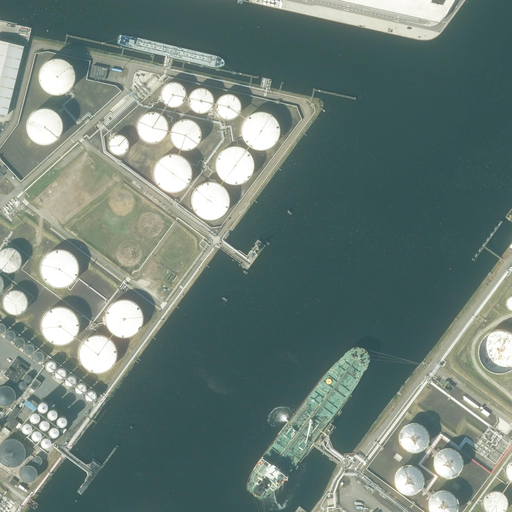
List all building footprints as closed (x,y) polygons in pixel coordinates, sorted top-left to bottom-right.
[(24,46),(0,40),(0,114),(7,116),(24,46)] [(49,61),(45,63),(42,67),(40,71),(39,75),(39,80),(41,85),(44,88),(47,91),(51,94),(56,94),(61,94),(65,93),(69,90),(72,86),(74,82),(75,78),(75,73),(73,69),(71,65),(67,62),(63,60),(58,59),(54,59),(49,61)] [(105,80),(107,68),(93,65),(90,77),(105,80)] [(183,86),(182,85),(181,85),(180,84),(179,83),(178,83),(177,83),(176,82),(175,82),(174,82),(173,82),(172,82),(171,82),(170,83),(169,83),(168,83),(167,84),(166,85),(165,85),(164,86),(163,87),(163,88),(162,89),(162,90),(161,91),(161,92),(161,93),(161,94),(161,95),(161,96),(161,97),(161,98),(162,99),(162,100),(163,101),(163,102),(164,103),(165,104),(166,105),(167,105),(167,106),(168,106),(169,106),(170,107),(171,107),(172,107),(173,107),(174,107),(175,107),(176,107),(177,107),(178,106),(179,106),(180,106),(180,105),(181,105),(182,104),(183,103),(184,102),(184,101),(185,100),(185,99),(186,98),(186,97),(186,96),(186,95),(186,94),(186,93),(186,92),(186,91),(185,91),(185,90),(185,89),(184,88),(184,87),(183,87),(183,86)] [(211,94),(211,93),(210,92),(209,91),(208,90),(207,90),(207,89),(206,89),(205,89),(204,88),(203,88),(202,88),(201,88),(200,88),(199,88),(198,88),(197,88),(196,89),(195,89),(194,90),(193,90),(192,91),(192,92),(191,92),(190,93),(190,94),(189,95),(189,96),(189,97),(188,98),(188,99),(188,100),(188,101),(188,102),(188,103),(189,104),(189,105),(189,106),(190,107),(190,108),(191,108),(191,109),(192,110),(193,110),(194,111),(195,112),(196,112),(197,113),(198,113),(199,113),(200,113),(201,113),(202,113),(203,113),(204,113),(205,113),(205,112),(206,112),(207,111),(208,111),(209,110),(210,109),(211,108),(211,107),(212,107),(212,106),(213,105),(213,104),(213,103),(213,102),(213,101),(213,100),(213,99),(213,98),(213,97),(213,96),(212,96),(212,95),(211,94)] [(240,112),(240,111),(240,110),(241,109),(241,108),(241,107),(241,106),(241,105),(240,104),(240,103),(240,102),(239,101),(239,100),(238,99),(238,98),(237,97),(236,97),(235,96),(234,96),(234,95),(233,95),(232,94),(231,94),(230,94),(229,94),(228,94),(227,94),(226,94),(225,94),(224,95),(223,95),(222,95),(221,96),(220,97),(219,97),(219,98),(218,99),(217,100),(217,101),(216,101),(216,102),(216,103),(216,104),(215,105),(215,106),(215,107),(216,108),(216,109),(216,110),(216,111),(217,112),(217,113),(218,114),(219,115),(219,116),(220,116),(221,117),(222,117),(223,118),(224,119),(225,119),(226,119),(227,119),(228,119),(230,119),(231,119),(232,119),(232,118),(233,118),(234,118),(235,117),(236,116),(237,116),(238,115),(238,114),(239,113),(239,112),(240,112)] [(96,97),(91,102),(93,104),(91,106),(94,110),(93,111),(91,109),(92,111),(91,112),(94,115),(109,102),(103,95),(98,99),(96,97)] [(37,110),(33,113),(30,116),(28,121),(27,126),(27,130),(28,133),(31,137),(32,139),(36,142),(39,143),(43,144),(48,144),(52,143),(56,140),(59,137),(61,133),(63,129),(63,123),(61,119),(59,115),(56,112),(50,109),(43,108),(37,110)] [(279,127),(279,126),(279,125),(278,123),(278,122),(277,121),(277,120),(276,119),(275,118),(274,117),(273,116),(272,115),(271,115),(270,114),(269,114),(268,113),(267,113),(266,112),(265,112),(264,112),(263,112),(262,111),(260,111),(259,111),(258,112),(257,112),(256,112),(255,112),(254,113),(253,113),(252,114),(251,114),(250,115),(249,115),(248,116),(247,117),(246,118),(246,119),(245,120),(244,121),(244,122),(243,123),(243,124),(242,125),(242,126),(242,127),(242,128),(241,129),(241,130),(241,131),(242,133),(242,134),(242,135),(242,136),(243,137),(243,138),(243,139),(244,140),(245,141),(245,142),(246,143),(247,144),(248,145),(249,146),(250,147),(251,147),(252,148),(253,148),(254,149),(256,149),(257,149),(258,149),(259,150),(260,150),(261,150),(262,150),(264,149),(265,149),(266,149),(267,149),(268,148),(269,148),(270,147),(271,147),(272,146),(273,145),(274,145),(275,144),(275,143),(276,142),(277,141),(277,140),(278,139),(278,138),(279,137),(279,136),(279,135),(280,134),(280,132),(280,131),(280,130),(280,129),(280,128),(279,127)] [(137,124),(137,125),(137,126),(137,127),(137,128),(137,129),(137,130),(137,131),(138,132),(138,133),(138,134),(139,135),(139,136),(140,137),(141,137),(141,138),(142,139),(143,140),(144,140),(144,141),(145,141),(146,142),(147,142),(148,142),(149,143),(150,143),(151,143),(152,143),(153,143),(154,143),(155,143),(156,142),(157,142),(158,142),(159,141),(160,141),(161,140),(162,140),(163,139),(164,138),(165,137),(166,136),(166,135),(167,134),(167,133),(167,132),(168,131),(168,130),(168,129),(168,128),(168,127),(168,126),(168,125),(168,124),(168,123),(167,122),(167,121),(166,120),(166,119),(165,118),(164,117),(163,116),(163,115),(162,115),(161,114),(160,114),(159,113),(158,113),(157,112),(156,112),(155,112),(154,112),(153,112),(152,112),(151,112),(150,112),(149,112),(148,112),(147,113),(146,113),(145,113),(144,114),(143,115),(142,116),(141,117),(140,117),(140,118),(139,119),(139,120),(138,121),(138,122),(137,123),(137,124)] [(199,127),(198,126),(198,125),(197,124),(196,123),(195,122),(194,122),(193,121),(192,121),(191,120),(190,120),(189,120),(188,119),(187,119),(186,119),(185,119),(184,119),(183,119),(182,120),(181,120),(180,120),(179,121),(178,121),(177,122),(176,123),(175,123),(174,124),(173,125),(173,126),(172,127),(172,128),(171,129),(171,130),(170,131),(170,132),(170,133),(170,134),(170,135),(170,136),(170,137),(170,138),(171,139),(171,140),(171,141),(172,142),(173,143),(173,144),(174,145),(175,146),(175,147),(176,147),(177,148),(178,148),(179,149),(180,149),(181,150),(182,150),(183,150),(185,150),(186,150),(187,150),(188,150),(189,150),(190,150),(191,149),(192,149),(193,148),(194,148),(195,147),(196,147),(197,146),(197,145),(198,144),(199,143),(199,142),(200,141),(200,140),(201,139),(201,138),(201,137),(201,136),(201,135),(201,134),(201,133),(201,132),(201,131),(200,129),(200,128),(199,127)] [(129,145),(129,144),(129,143),(129,142),(128,142),(128,141),(128,140),(127,139),(127,138),(126,138),(125,137),(125,136),(124,136),(123,136),(122,135),(121,135),(120,135),(119,135),(118,135),(117,135),(116,135),(115,135),(114,136),(113,136),(113,137),(112,137),(111,138),(111,139),(110,139),(110,140),(109,141),(109,142),(109,143),(109,144),(109,145),(109,146),(109,147),(109,148),(110,149),(110,150),(111,151),(112,152),(113,153),(114,154),(115,154),(116,154),(117,155),(118,155),(119,155),(120,155),(121,154),(122,154),(123,154),(124,153),(125,153),(125,152),(126,152),(127,151),(127,150),(128,150),(128,149),(128,148),(129,147),(129,146),(129,145)] [(218,156),(217,157),(217,158),(216,159),(216,161),(216,162),(216,163),(216,164),(216,165),(216,166),(216,167),(216,168),(216,170),(216,171),(217,172),(217,173),(218,174),(218,175),(219,176),(220,177),(220,178),(221,178),(222,179),(223,180),(224,181),(225,181),(226,182),(227,182),(228,183),(229,183),(230,183),(231,184),(232,184),(233,184),(234,184),(235,184),(237,184),(238,184),(239,184),(240,183),(241,183),(242,183),(243,182),(244,182),(245,181),(246,181),(247,180),(248,179),(249,178),(249,177),(250,177),(251,176),(251,175),(252,174),(252,173),(253,172),(253,171),(253,169),(254,168),(254,167),(254,166),(254,165),(254,164),(254,163),(254,162),(253,160),(253,159),(253,158),(252,157),(252,156),(251,155),(251,154),(250,153),(249,152),(248,152),(248,151),(247,150),(246,149),(245,149),(244,148),(243,148),(242,147),(241,147),(240,147),(239,146),(238,146),(236,146),(235,146),(234,146),(233,146),(232,146),(231,146),(230,147),(229,147),(228,147),(226,148),(225,148),(224,149),(223,150),(222,151),(221,152),(220,153),(219,154),(218,155),(218,156)] [(176,192),(178,191),(179,191),(180,191),(181,190),(182,190),(183,189),(184,188),(185,188),(186,187),(187,186),(187,185),(188,184),(189,183),(190,182),(190,181),(191,180),(191,179),(191,178),(192,176),(192,175),(192,174),(192,173),(192,172),(192,170),(192,169),(191,168),(191,167),(191,166),(190,165),(189,164),(189,163),(188,162),(187,161),(187,160),(186,159),(185,158),(184,157),(183,157),(182,156),(181,156),(180,155),(179,155),(178,154),(176,154),(175,154),(174,154),(173,154),(172,154),(170,154),(169,154),(168,154),(167,155),(166,155),(165,156),(164,156),(163,157),(162,157),(161,158),(160,159),(159,160),(158,161),(157,162),(157,163),(156,164),(155,165),(155,166),(155,167),(154,168),(154,169),(154,170),(154,172),(154,173),(154,174),(154,175),(154,176),(154,178),(155,179),(155,180),(155,181),(156,182),(157,183),(157,184),(158,185),(159,186),(160,187),(161,188),(162,188),(163,189),(164,190),(165,190),(166,191),(167,191),(168,191),(169,192),(170,192),(172,192),(173,192),(174,192),(175,192),(176,192)] [(228,194),(228,193),(227,192),(227,191),(226,190),(225,189),(225,188),(224,187),(223,186),(222,185),(221,185),(220,184),(219,184),(218,183),(217,183),(216,182),(215,182),(214,182),(213,182),(211,181),(210,181),(209,181),(208,182),(207,182),(206,182),(205,182),(204,183),(202,183),(201,184),(200,184),(199,185),(198,186),(197,187),(196,188),(195,189),(195,190),(194,191),(193,192),(193,193),(192,194),(192,195),(192,196),(192,197),(191,198),(191,199),(191,200),(191,202),(191,203),(191,204),(192,205),(192,206),(192,207),(193,208),(193,209),(194,210),(195,211),(195,212),(196,213),(197,214),(198,215),(199,216),(200,217),(201,217),(202,218),(203,218),(205,219),(206,219),(207,219),(208,219),(209,219),(210,219),(211,219),(213,219),(214,219),(215,219),(216,219),(217,218),(218,218),(219,217),(220,217),(221,216),(222,215),(223,215),(224,214),(225,213),(225,212),(226,211),(227,210),(227,209),(228,208),(228,207),(229,206),(229,205),(229,204),(229,203),(229,202),(229,200),(229,199),(229,198),(229,197),(229,196),(229,195),(228,194)] [(159,234),(160,233),(161,232),(161,231),(162,230),(162,229),(162,228),(163,227),(163,226),(163,225),(163,224),(163,223),(162,222),(162,221),(162,220),(161,219),(161,218),(160,217),(159,216),(159,215),(158,215),(157,214),(156,214),(155,213),(154,213),(153,212),(152,212),(151,212),(150,212),(149,212),(148,212),(147,212),(146,213),(145,213),(144,214),(143,214),(143,215),(142,215),(141,216),(140,216),(140,217),(139,218),(139,219),(138,220),(138,221),(138,222),(137,222),(137,223),(137,224),(137,225),(137,226),(138,227),(138,228),(138,229),(138,230),(139,231),(139,232),(140,232),(140,233),(141,234),(142,235),(143,235),(143,236),(144,236),(145,237),(146,237),(147,237),(148,237),(149,238),(150,238),(151,238),(152,237),(153,237),(154,237),(155,237),(155,236),(156,236),(157,235),(158,235),(159,234)] [(139,245),(138,244),(137,243),(136,243),(135,242),(134,242),(134,241),(133,241),(132,241),(131,241),(130,241),(129,241),(128,241),(127,241),(126,241),(125,241),(124,242),(123,242),(122,243),(121,243),(120,244),(120,245),(119,246),(118,247),(118,248),(117,249),(117,250),(117,251),(117,252),(116,252),(116,253),(116,254),(117,255),(117,256),(117,257),(117,258),(118,259),(118,260),(119,260),(119,261),(120,262),(120,263),(121,263),(122,264),(123,264),(124,265),(125,265),(126,266),(127,266),(128,266),(129,266),(130,266),(131,266),(132,266),(133,266),(134,265),(135,265),(136,264),(137,264),(138,263),(138,262),(139,262),(140,261),(140,260),(141,259),(141,258),(141,257),(142,257),(142,256),(142,255),(142,254),(142,253),(142,252),(142,251),(142,250),(141,249),(141,248),(141,247),(140,247),(140,246),(139,245)] [(15,271),(16,271),(17,270),(18,269),(19,268),(20,267),(20,266),(21,265),(21,264),(22,263),(22,262),(22,261),(22,260),(22,259),(22,258),(22,257),(21,256),(21,255),(20,254),(20,253),(19,252),(18,251),(18,250),(17,250),(16,249),(15,249),(14,248),(13,248),(12,247),(11,247),(10,247),(9,247),(8,247),(7,247),(6,247),(5,248),(4,248),(3,249),(2,249),(1,250),(0,251),(0,268),(1,269),(1,270),(2,270),(3,271),(4,271),(4,272),(5,272),(6,272),(7,272),(8,272),(9,273),(10,273),(11,272),(12,272),(13,272),(14,271),(15,271)] [(65,250),(64,249),(62,249),(61,249),(60,249),(59,249),(58,249),(57,249),(56,250),(55,250),(54,250),(52,251),(51,251),(50,251),(49,252),(49,253),(48,253),(47,254),(46,255),(45,256),(45,257),(44,258),(43,258),(43,259),(42,260),(42,262),(41,263),(41,264),(41,265),(41,266),(41,267),(41,268),(41,269),(41,270),(41,272),(41,273),(42,274),(42,275),(42,276),(43,277),(43,278),(44,279),(45,280),(45,281),(46,281),(47,282),(48,283),(49,284),(50,284),(51,285),(52,285),(53,286),(54,286),(55,286),(56,287),(57,287),(58,287),(59,287),(60,287),(61,287),(63,287),(64,287),(65,286),(66,286),(67,286),(68,285),(69,285),(70,284),(71,283),(72,283),(73,282),(73,281),(74,280),(75,280),(76,279),(76,278),(77,277),(77,276),(78,275),(78,274),(78,272),(78,271),(79,270),(79,269),(79,268),(79,267),(79,266),(78,265),(78,264),(78,262),(77,261),(77,260),(77,259),(76,258),(75,257),(75,256),(74,256),(73,255),(72,254),(72,253),(71,253),(70,252),(69,251),(68,251),(67,250),(66,250),(65,250)] [(28,305),(28,304),(28,303),(28,302),(28,301),(28,300),(27,299),(27,298),(27,297),(26,296),(26,295),(25,294),(24,293),(23,292),(22,292),(22,291),(21,291),(20,290),(19,290),(18,290),(17,290),(16,289),(15,289),(14,289),(13,290),(12,290),(11,290),(10,290),(9,291),(8,291),(8,292),(7,293),(6,293),(6,294),(5,295),(4,296),(4,297),(3,298),(3,299),(3,300),(3,301),(3,302),(3,303),(3,304),(3,305),(4,306),(4,307),(4,308),(5,309),(5,310),(6,310),(7,311),(7,312),(8,312),(9,313),(10,313),(11,314),(12,314),(13,314),(14,314),(15,314),(16,314),(17,314),(18,314),(19,314),(20,314),(20,313),(21,313),(22,312),(23,312),(24,311),(25,310),(26,309),(26,308),(27,307),(27,306),(27,305),(28,305)] [(143,320),(143,319),(143,317),(143,316),(143,315),(143,314),(143,313),(142,312),(142,311),(141,310),(141,309),(140,308),(140,307),(139,306),(138,305),(137,304),(136,303),(135,302),(134,301),(133,301),(132,300),(130,300),(129,300),(128,299),(127,299),(126,299),(125,299),(124,299),(123,299),(121,299),(120,299),(119,300),(118,300),(117,300),(116,301),(115,301),(114,302),(113,303),(112,303),(111,304),(110,305),(110,306),(109,307),(108,308),(108,309),(107,310),(107,311),(106,312),(106,313),(105,314),(105,315),(105,316),(105,317),(105,318),(105,320),(105,321),(105,322),(106,323),(106,324),(106,325),(107,326),(107,327),(108,328),(109,329),(109,330),(110,331),(111,332),(112,333),(113,333),(114,334),(115,335),(116,335),(117,336),(118,336),(119,336),(120,337),(121,337),(122,337),(123,337),(125,337),(126,337),(127,337),(128,337),(129,336),(130,336),(131,336),(132,335),(133,335),(134,334),(135,333),(136,333),(137,332),(138,331),(139,330),(139,329),(140,328),(141,327),(141,326),(142,325),(142,324),(143,323),(143,322),(143,321),(143,320)] [(73,311),(72,310),(71,310),(70,309),(69,308),(68,308),(67,307),(66,307),(64,307),(63,306),(62,306),(61,306),(60,306),(59,306),(57,306),(56,307),(55,307),(54,307),(53,308),(52,308),(51,309),(50,309),(49,310),(48,311),(47,311),(46,312),(45,313),(45,314),(44,315),(44,316),(43,317),(43,318),(42,319),(42,320),(42,322),(41,323),(41,324),(41,325),(41,326),(41,327),(41,329),(42,330),(42,331),(42,332),(43,333),(43,334),(44,335),(45,336),(45,337),(46,338),(47,339),(48,340),(49,340),(50,341),(51,342),(52,342),(53,343),(54,343),(55,344),(56,344),(57,344),(58,344),(59,344),(61,344),(62,344),(63,344),(64,344),(65,344),(66,343),(67,343),(69,342),(70,342),(71,341),(72,341),(72,340),(73,339),(74,338),(75,337),(76,336),(76,335),(77,334),(77,333),(78,332),(78,331),(79,330),(79,329),(79,328),(79,327),(79,325),(79,324),(79,323),(79,322),(79,321),(78,320),(78,319),(78,317),(77,316),(77,315),(76,314),(75,313),(74,313),(74,312),(73,311)] [(8,339),(8,340),(9,340),(10,340),(11,340),(12,340),(13,340),(13,339),(14,339),(14,338),(15,338),(15,337),(15,336),(16,336),(16,335),(16,334),(15,334),(15,333),(15,332),(14,332),(14,331),(13,330),(12,330),(11,330),(10,330),(9,330),(8,330),(8,331),(7,331),(7,332),(6,332),(6,333),(6,334),(5,334),(5,335),(5,336),(6,336),(6,337),(6,338),(7,339),(8,339)] [(511,333),(511,332),(510,332),(509,331),(508,331),(507,331),(505,331),(504,330),(503,330),(501,330),(500,330),(499,330),(497,330),(496,331),(495,331),(494,331),(493,332),(492,332),(491,333),(490,333),(489,334),(488,335),(487,335),(486,336),(486,337),(485,338),(484,339),(483,340),(483,341),(482,342),(482,343),(481,344),(481,345),(481,346),(481,347),(480,348),(480,349),(480,350),(480,352),(480,353),(480,354),(481,355),(481,356),(481,357),(481,358),(482,359),(482,360),(482,361),(483,361),(483,362),(484,363),(484,364),(485,365),(486,365),(487,366),(488,367),(489,368),(490,369),(491,370),(493,370),(494,371),(496,371),(498,372),(499,372),(501,372),(502,372),(503,372),(504,372),(505,372),(507,371),(509,371),(510,370),(511,369),(511,333)] [(116,348),(116,347),(116,346),(115,345),(115,344),(114,343),(113,342),(113,341),(112,340),(111,340),(110,339),(109,338),(108,337),(107,337),(106,336),(105,336),(104,335),(103,335),(102,335),(101,335),(100,334),(99,334),(98,334),(97,334),(95,335),(94,335),(93,335),(92,335),(91,336),(90,336),(89,337),(88,337),(87,338),(86,339),(85,339),(84,340),(84,341),(83,342),(82,343),(82,344),(81,345),(81,346),(80,347),(80,348),(79,349),(79,350),(79,351),(79,352),(79,353),(79,355),(79,356),(79,357),(80,358),(80,359),(80,360),(81,361),(81,362),(82,363),(82,364),(83,365),(84,366),(84,367),(85,368),(86,368),(87,369),(88,370),(89,370),(90,371),(91,371),(92,371),(93,372),(94,372),(96,372),(97,372),(98,372),(99,372),(100,372),(101,372),(102,372),(103,372),(105,371),(106,371),(107,370),(108,370),(109,369),(110,368),(111,367),(112,366),(113,365),(113,364),(114,364),(115,363),(115,362),(116,360),(116,359),(116,358),(117,357),(117,356),(117,355),(117,354),(117,353),(117,352),(117,350),(117,349),(116,348)] [(20,347),(21,347),(22,347),(23,347),(23,346),(24,346),(24,345),(25,344),(25,343),(25,342),(25,341),(25,340),(24,339),(23,338),(22,337),(21,337),(20,337),(19,337),(18,337),(17,338),(16,338),(16,339),(15,340),(15,341),(15,342),(15,343),(15,344),(16,345),(16,346),(17,346),(18,347),(19,347),(20,347)] [(25,352),(26,353),(27,354),(28,354),(29,354),(30,354),(31,354),(32,354),(32,353),(33,353),(33,352),(34,352),(34,351),(34,350),(35,349),(34,348),(34,347),(34,346),(33,345),(32,345),(32,344),(31,344),(30,344),(29,344),(28,344),(27,344),(26,345),(25,346),(24,347),(24,348),(24,349),(24,350),(24,351),(25,351),(25,352)] [(37,361),(38,361),(39,361),(40,361),(41,361),(41,360),(42,360),(43,359),(43,358),(44,357),(44,356),(44,355),(44,354),(43,354),(43,353),(42,352),(41,351),(40,351),(39,351),(38,351),(37,351),(36,351),(36,352),(35,352),(34,353),(34,354),(34,355),(34,356),(34,357),(34,358),(34,359),(35,359),(35,360),(36,360),(37,361)] [(16,383),(26,370),(28,367),(16,358),(9,367),(4,374),(16,383)] [(51,371),(52,371),(53,371),(53,370),(54,370),(55,369),(55,368),(56,368),(56,367),(56,366),(56,365),(56,364),(56,363),(55,363),(55,362),(54,361),(53,361),(52,360),(51,360),(50,360),(49,360),(49,361),(48,361),(47,361),(47,362),(46,363),(46,364),(45,364),(45,365),(45,366),(45,367),(46,368),(46,369),(47,369),(47,370),(48,370),(49,371),(50,371),(51,371)] [(61,379),(62,379),(63,378),(64,378),(65,377),(66,376),(66,375),(66,374),(66,373),(66,372),(66,371),(65,370),(65,369),(64,369),(63,368),(62,368),(61,368),(60,368),(59,368),(58,369),(57,369),(57,370),(56,370),(56,371),(56,372),(55,372),(55,373),(55,374),(56,375),(56,376),(57,377),(58,378),(59,378),(59,379),(60,379),(61,379)] [(72,386),(73,386),(74,385),(75,385),(75,384),(76,383),(76,382),(76,381),(76,380),(76,379),(76,378),(75,377),(74,376),(73,376),(72,375),(71,375),(70,375),(69,376),(68,376),(67,377),(66,378),(66,379),(66,380),(66,381),(66,382),(66,383),(67,384),(67,385),(68,385),(68,386),(69,386),(70,386),(71,386),(72,386)] [(41,382),(36,379),(30,387),(34,391),(41,382)] [(82,394),(83,393),(84,393),(84,392),(85,392),(85,391),(86,391),(86,390),(86,389),(86,388),(86,387),(86,386),(86,385),(85,385),(85,384),(84,384),(83,383),(82,383),(81,383),(80,383),(79,383),(78,383),(78,384),(77,384),(77,385),(76,385),(76,386),(76,387),(76,388),(76,389),(76,390),(76,391),(77,391),(77,392),(78,393),(79,393),(80,393),(80,394),(81,394),(82,394)] [(15,393),(15,392),(15,391),(14,391),(14,390),(13,389),(13,388),(12,388),(11,387),(10,387),(9,386),(8,386),(7,386),(6,386),(5,386),(4,386),(3,386),(2,386),(1,387),(0,387),(0,404),(1,405),(2,405),(3,406),(4,406),(5,406),(6,406),(8,406),(9,405),(10,405),(11,404),(12,404),(12,403),(13,402),(14,402),(14,401),(15,400),(15,399),(15,398),(16,397),(16,396),(16,395),(16,394),(15,393)] [(92,401),(93,401),(93,400),(94,400),(95,400),(95,399),(96,398),(96,397),(96,396),(97,396),(96,395),(96,394),(96,393),(95,392),(94,391),(93,391),(93,390),(92,390),(91,390),(90,390),(89,390),(88,391),(87,392),(86,392),(86,393),(86,394),(86,395),(86,396),(86,397),(86,398),(87,399),(87,400),(88,400),(89,400),(89,401),(90,401),(91,401),(92,401)] [(25,401),(22,406),(29,411),(32,406),(25,401)] [(43,412),(44,412),(45,411),(46,411),(47,410),(47,409),(48,409),(48,408),(48,407),(48,406),(48,405),(48,404),(47,404),(47,403),(46,402),(45,402),(44,401),(43,401),(42,401),(41,402),(40,402),(40,403),(39,403),(39,404),(38,404),(38,405),(38,406),(38,407),(38,408),(38,409),(39,409),(39,410),(40,410),(40,411),(41,411),(42,412),(43,412)] [(14,419),(20,410),(15,407),(6,420),(15,427),(16,427),(18,423),(19,422),(14,419)] [(52,419),(53,419),(54,419),(54,418),(55,418),(56,417),(57,417),(57,416),(57,415),(58,415),(58,414),(58,413),(58,412),(57,412),(57,411),(57,410),(56,410),(55,409),(54,409),(53,408),(52,408),(51,409),(50,409),(49,410),(48,411),(48,412),(47,413),(47,414),(47,415),(48,415),(48,416),(48,417),(49,417),(50,418),(51,418),(51,419),(52,419)] [(35,422),(36,422),(37,422),(38,421),(39,421),(39,420),(40,419),(40,418),(40,417),(40,416),(40,415),(40,414),(39,414),(39,413),(38,412),(37,412),(36,412),(35,412),(34,412),(33,412),(32,412),(32,413),(31,413),(31,414),(30,415),(30,416),(30,417),(30,418),(31,419),(31,420),(32,421),(33,421),(33,422),(34,422),(35,422)] [(62,426),(63,426),(64,426),(64,425),(65,425),(66,424),(67,424),(67,423),(67,422),(67,421),(67,420),(67,419),(67,418),(66,417),(65,417),(65,416),(64,416),(63,416),(62,415),(62,416),(61,416),(60,416),(59,416),(59,417),(58,417),(58,418),(57,419),(57,420),(57,421),(57,422),(58,423),(58,424),(59,425),(60,425),(61,426),(62,426)] [(44,429),(45,429),(46,429),(47,429),(48,428),(49,428),(49,427),(50,426),(50,425),(50,424),(50,423),(50,422),(49,422),(49,421),(48,420),(47,419),(46,419),(45,419),(44,419),(43,419),(42,420),(41,421),(40,422),(40,423),(40,424),(40,425),(40,426),(40,427),(41,427),(41,428),(42,428),(42,429),(43,429),(44,429)] [(27,432),(28,432),(29,432),(30,432),(31,431),(31,430),(32,430),(32,429),(32,428),(33,428),(33,427),(32,426),(32,425),(32,424),(31,424),(31,423),(30,423),(29,422),(28,422),(27,422),(26,422),(25,423),(24,423),(24,424),(23,424),(23,425),(22,426),(22,427),(22,428),(22,429),(23,429),(23,430),(24,431),(25,432),(26,432),(27,432)] [(400,422),(399,449),(427,450),(427,423),(400,422)] [(53,436),(54,436),(55,436),(56,436),(57,436),(57,435),(58,435),(58,434),(59,434),(59,433),(59,432),(59,431),(59,430),(59,429),(58,428),(58,427),(57,427),(56,426),(55,426),(54,426),(53,426),(52,426),(51,427),(50,428),(50,429),(49,429),(49,430),(49,431),(49,432),(49,433),(50,434),(50,435),(51,435),(51,436),(52,436),(53,436)] [(36,440),(37,440),(38,440),(39,439),(40,439),(40,438),(41,438),(41,437),(42,436),(42,435),(42,434),(42,433),(41,432),(41,431),(40,431),(40,430),(39,430),(38,430),(38,429),(37,429),(36,429),(35,430),(34,430),(34,431),(33,431),(33,432),(32,432),(32,433),(32,434),(32,435),(32,436),(32,437),(33,438),(34,439),(35,439),(35,440),(36,440)] [(495,438),(494,438),(493,437),(492,436),(491,436),(490,436),(489,435),(488,435),(487,435),(486,435),(485,435),(484,436),(482,436),(481,437),(480,437),(479,438),(478,439),(477,440),(477,441),(476,442),(475,443),(475,444),(475,445),(475,446),(475,447),(475,448),(475,449),(475,450),(475,451),(475,452),(476,453),(476,454),(477,455),(478,456),(479,457),(480,458),(481,458),(482,459),(483,459),(484,460),(485,460),(487,460),(488,460),(490,460),(490,459),(491,459),(492,459),(493,458),(494,458),(494,457),(495,457),(496,456),(497,455),(497,454),(498,454),(498,452),(499,451),(499,449),(499,448),(499,447),(499,446),(499,445),(499,444),(498,443),(498,442),(497,441),(497,440),(496,440),(495,439),(495,438)] [(46,447),(47,447),(48,446),(49,446),(50,445),(51,445),(51,444),(51,443),(51,442),(51,441),(51,440),(51,439),(50,438),(49,437),(48,437),(47,437),(47,436),(46,436),(45,437),(44,437),(43,437),(43,438),(42,438),(42,439),(41,440),(41,441),(41,442),(41,443),(42,444),(42,445),(43,446),(44,446),(45,447),(46,447)] [(20,441),(19,441),(18,440),(17,439),(15,439),(14,439),(13,439),(12,438),(11,438),(10,439),(9,439),(8,439),(7,439),(6,440),(5,440),(4,441),(3,441),(2,442),(2,443),(1,443),(0,444),(0,460),(0,461),(1,462),(2,463),(3,464),(4,464),(5,465),(6,466),(7,466),(9,466),(9,467),(10,467),(12,467),(13,467),(14,467),(15,466),(16,466),(17,466),(18,465),(19,465),(19,464),(20,464),(21,463),(22,463),(22,462),(23,462),(23,461),(24,460),(24,459),(25,458),(25,457),(25,456),(26,455),(26,454),(26,453),(26,452),(26,451),(26,450),(25,449),(25,448),(25,447),(24,446),(23,445),(23,444),(22,443),(21,442),(20,441)] [(433,463),(436,477),(462,473),(457,445),(439,449),(438,448),(428,450),(429,456),(425,457),(427,464),(433,463)] [(37,465),(38,465),(39,465),(40,464),(41,464),(41,463),(41,462),(42,462),(42,461),(42,460),(42,459),(41,458),(41,457),(40,457),(40,456),(39,456),(38,456),(37,456),(36,456),(35,456),(34,457),(33,458),(33,459),(32,460),(32,461),(33,461),(33,462),(33,463),(34,464),(35,464),(35,465),(36,465),(37,465)] [(394,471),(395,484),(401,493),(414,493),(426,484),(423,480),(423,475),(414,463),(404,464),(394,471)] [(37,470),(36,469),(36,468),(35,467),(35,466),(34,466),(33,466),(33,465),(32,465),(31,465),(30,464),(29,464),(28,464),(27,465),(26,465),(25,465),(24,466),(23,467),(22,467),(22,468),(21,468),(21,469),(21,470),(20,470),(20,471),(20,472),(20,473),(20,474),(20,475),(20,476),(21,477),(21,478),(22,478),(22,479),(23,480),(24,480),(25,481),(26,481),(26,482),(27,482),(29,482),(30,482),(32,481),(33,481),(34,480),(35,480),(36,479),(36,478),(37,477),(37,476),(37,475),(38,474),(38,473),(38,472),(37,471),(37,470)] [(440,489),(428,494),(428,505),(431,511),(458,511),(458,504),(458,503),(458,504),(452,489),(440,489)] [(507,501),(507,500),(507,499),(507,498),(506,497),(506,496),(505,495),(504,494),(503,493),(502,493),(501,492),(500,492),(500,491),(498,491),(497,491),(496,490),(495,490),(494,490),(493,491),(491,491),(490,491),(489,492),(488,493),(487,493),(486,494),(486,495),(485,495),(485,497),(484,497),(484,498),(483,499),(483,500),(483,501),(483,502),(483,503),(483,504),(483,505),(483,506),(484,507),(484,508),(485,509),(485,510),(486,511),(487,511),(503,511),(504,511),(505,511),(505,510),(506,509),(506,508),(507,507),(507,506),(507,505),(507,504),(507,503),(507,502),(507,501)]
